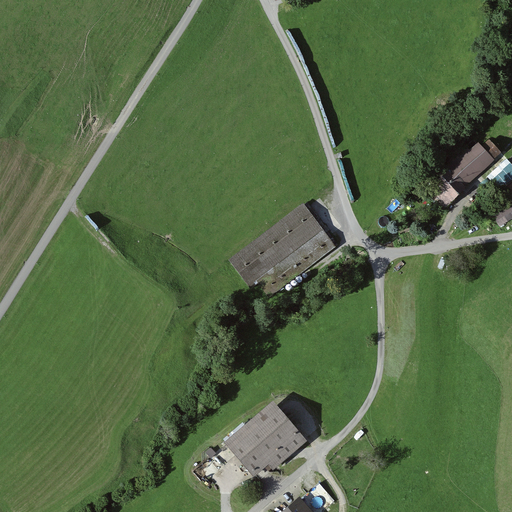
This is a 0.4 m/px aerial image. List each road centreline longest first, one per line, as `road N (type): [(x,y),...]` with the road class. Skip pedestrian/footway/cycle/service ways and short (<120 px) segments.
road 1 (unclassified): [(511,237),(379,257),(355,234),(308,91),(264,0)]
road 2 (unclassified): [(198,0),(0,311)]
